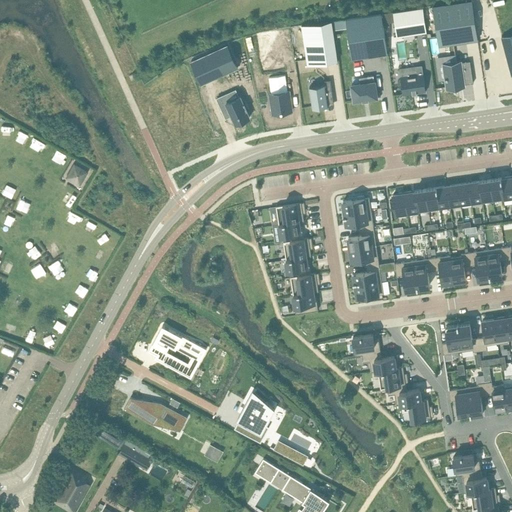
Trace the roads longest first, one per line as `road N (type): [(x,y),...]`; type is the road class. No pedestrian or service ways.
road 1 (residential): [(396,175),(322,186),(340,305),(357,318),(381,314)]
road 2 (tertiary): [(291,145),(248,151),(207,172),(158,217),(138,259)]
road 3 (tertiary): [(138,259),(218,176),(291,145)]
road 4 (residential): [(481,427),(454,431),(446,423),(441,393),(381,314)]
road 5 (tertiary): [(16,486),(93,343)]
road 6 (residential): [(215,410),(93,343)]
road 7 (residential): [(381,314),(511,295)]
road 8 (tertiary): [(389,130),(511,110)]
